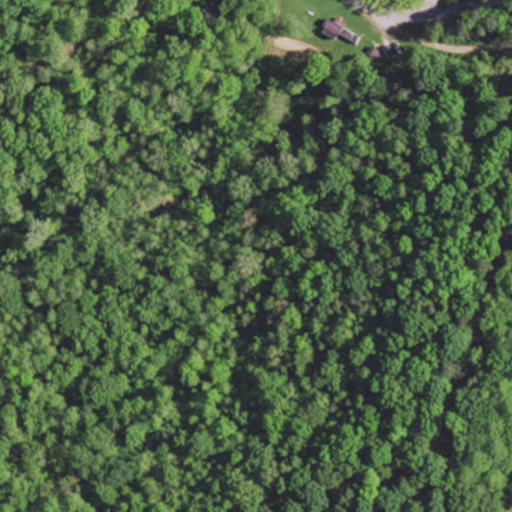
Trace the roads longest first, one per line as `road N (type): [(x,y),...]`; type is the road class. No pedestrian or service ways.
road 1 (residential): [(501,0),(424,17),(350,0)]
road 2 (residential): [(381,11),(434,46),(511,45)]
